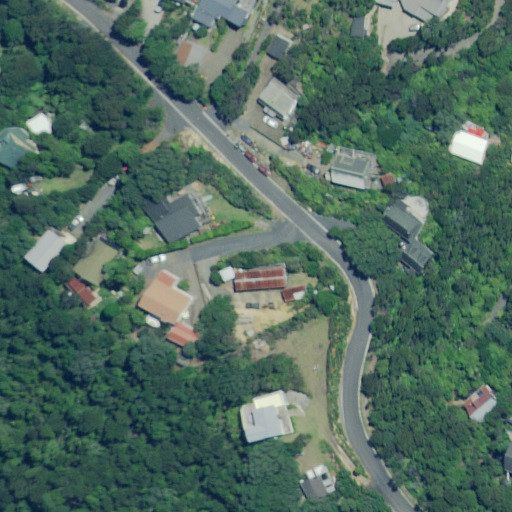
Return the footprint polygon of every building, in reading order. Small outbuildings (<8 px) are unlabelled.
[(203,0),(194,19),(211,28),(217,16),(222,18),(223,16),(245,27),(252,12),(238,5),(239,0),(203,0)] [(377,0),(386,2),(385,6),(397,9),(398,6),(408,11),(407,14),(431,26),(436,15),(440,17),(448,0),(377,0)] [(368,16),(353,15),(351,37),(366,38),(368,16)] [(294,36),(278,29),(267,53),(283,60),(294,36)] [(207,50),(182,41),(174,63),(199,71),(207,50)] [(302,96),(276,77),(260,99),(268,105),(263,111),(282,125),(302,96)] [(56,130),(45,112),(29,123),(39,140),(56,130)] [(471,125),(468,133),(458,128),(449,151),(481,165),(494,135),(471,125)] [(22,127),(10,127),(0,137),(0,138),(2,141),(0,142),(0,156),(7,163),(32,136),(22,127)] [(375,154),(338,146),(330,181),(367,189),(375,154)] [(393,171),(381,174),(384,187),(396,184),(393,171)] [(209,211),(196,185),(169,199),(167,195),(149,204),(169,244),(203,227),(198,217),(209,211)] [(428,222),(397,202),(386,220),(412,237),(421,223),(425,226),(428,222)] [(71,245),(53,229),(29,256),(48,272),(71,245)] [(107,233),(103,238),(79,269),(101,286),(125,255),(123,253),(127,248),(107,233)] [(439,253),(416,238),(401,262),(424,277),(439,253)] [(234,291),(287,287),(285,263),(232,267),(234,291)] [(162,322),(174,329),(193,299),(174,287),(180,278),(166,269),(144,304),(153,309),(146,320),(158,328),(162,322)] [(309,297),(306,283),(280,290),(283,304),(309,297)] [(171,342),(177,342),(193,352),(203,335),(179,320),(174,329),(167,340),(171,342)] [(253,351),(268,345),(264,335),(249,341),(253,351)] [(500,398),(489,384),(464,403),(474,417),(500,398)] [(292,433),(282,392),(256,398),(258,407),(247,410),(255,442),(292,433)] [(337,491),(324,464),(305,472),(308,478),(300,482),(310,503),(337,491)]
